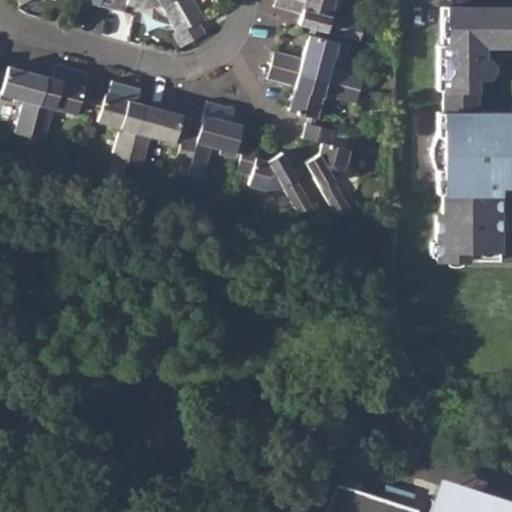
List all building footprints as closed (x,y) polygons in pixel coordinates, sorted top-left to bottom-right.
[(110,0),(109,8),(123,11),(126,2),(142,6),(158,2),(175,31),(171,33),(179,46),(204,31),(197,19),(203,16),(192,0),(110,0)] [(333,0),(274,0),(273,5),(300,13),(297,23),(309,26),(325,30),(358,39),(363,23),(330,15),(333,0)] [(499,175),(511,174),(511,110),(476,111),(476,77),(489,77),(493,73),(494,70),(493,61),(484,58),(485,45),(511,45),(511,6),(441,6),(440,44),(437,44),(436,89),(442,89),(442,111),(436,111),(435,133),(431,141),(430,152),(431,160),(436,169),(435,192),(442,192),(441,214),(435,214),(435,241),(431,241),(430,244),(429,248),(429,252),(431,256),(435,256),(435,259),(499,259),(499,230),(504,230),(506,224),(504,217),(499,215),(499,175)] [(307,32),(324,37),(324,36),(325,30),(309,26),(307,32)] [(287,109),(306,114),(307,115),(315,116),(320,94),(353,102),(361,73),(329,64),(335,40),(324,37),(307,32),(301,57),(274,49),(266,78),(293,86),(287,109)] [(51,76),(7,64),(0,88),(0,93),(20,98),(12,132),(44,140),(52,107),(75,112),(78,103),(80,95),(83,71),(55,63),(51,76)] [(180,112),(141,102),(135,100),(139,87),(110,80),(107,93),(104,92),(101,100),(99,109),(96,120),(119,126),(110,159),(141,168),(151,135),(173,142),(176,131),(180,112)] [(101,100),(80,95),(78,103),(99,109),(101,100)] [(211,145),(233,151),(236,141),(241,123),(230,121),(234,107),(206,99),(195,136),(182,133),(179,144),(174,160),(188,164),(185,173),(202,178),(211,145)] [(306,114),(304,121),(312,123),(315,116),(307,115),(306,114)] [(332,177),(336,174),(344,164),(348,149),(329,144),(333,129),(312,123),(304,121),(301,137),(320,142),(317,152),(303,161),(308,169),(335,215),(349,206),(332,177)] [(179,144),(182,133),(176,131),(173,142),(179,144)] [(236,141),(233,151),(241,153),(243,143),(236,141)] [(263,188),(276,187),(280,184),(297,213),(312,206),(295,176),(291,168),(280,151),(266,159),(256,156),(258,147),(243,143),(241,153),(236,171),(249,175),(247,184),(263,188)] [(295,176),(308,169),(303,161),(291,168),(295,176)] [(474,511),(511,511),(511,499),(453,480),(446,503),(474,511)] [(474,511),(446,503),(442,511),(428,511),(429,511),(336,482),(326,511),(474,511)]
